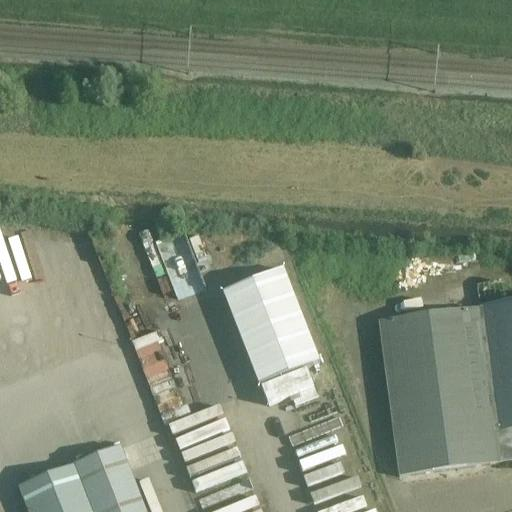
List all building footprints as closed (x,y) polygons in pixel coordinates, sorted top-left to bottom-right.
[(222,295),(258,388),(318,365),(282,272),(222,295)] [(473,278),(475,294),(500,292),(499,276),(473,278)] [(180,306),(168,311),(192,362),(204,356),(180,306)] [(511,306),(378,325),(398,479),(511,463),(511,306)] [(315,392),(306,372),(260,390),(268,410),(315,392)] [(305,442),(350,424),(346,413),(339,416),(334,404),(296,420),(305,442)] [(272,431),(292,483),(303,479),(283,427),(272,431)] [(144,511),(120,450),(19,490),(27,511),(144,511)]
